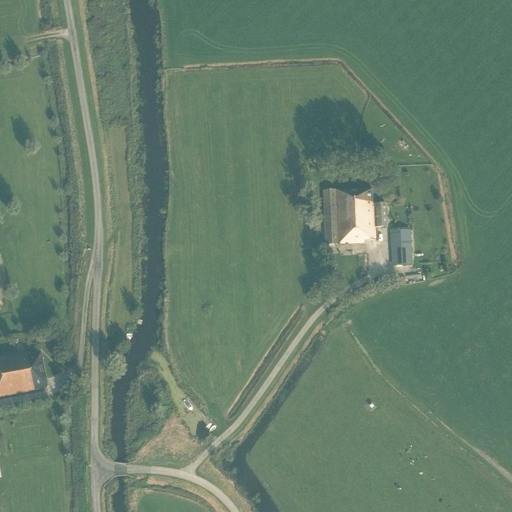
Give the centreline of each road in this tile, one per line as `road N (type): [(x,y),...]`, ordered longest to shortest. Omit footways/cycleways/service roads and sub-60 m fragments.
road 1 (unclassified): [(94,468),(97,209),(65,0)]
road 2 (unclassified): [(235,511),(185,475),(94,468)]
